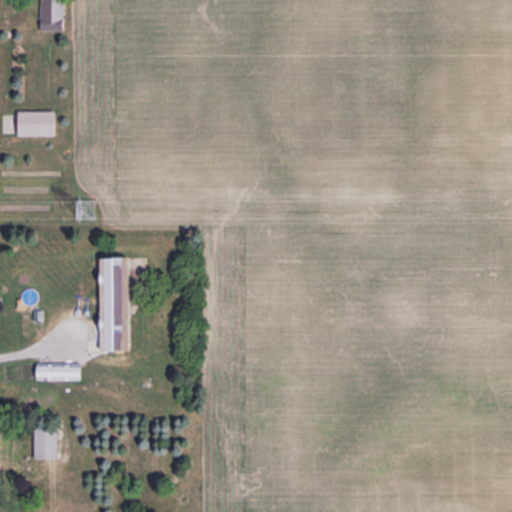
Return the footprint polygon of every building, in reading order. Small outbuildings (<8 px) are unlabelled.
[(66,2),(43,2),(44,30),(67,30),(66,2)] [(61,137),(61,112),(20,112),(20,137),(61,137)] [(101,259),(102,352),(136,352),(135,258),(101,259)] [(38,364),(38,380),(74,380),(74,364),(38,364)] [(37,459),(61,459),(61,429),(37,429),(37,459)]
